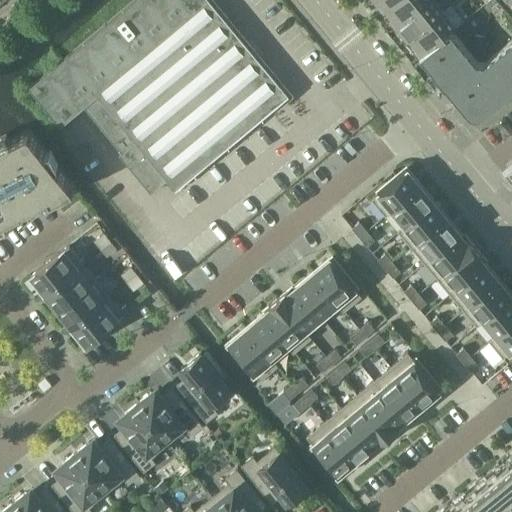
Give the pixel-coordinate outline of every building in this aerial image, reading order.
[(209,0),(133,0),(29,86),(61,125),(84,105),(122,152),(119,154),(151,193),(168,179),(175,187),(287,94),(209,0)] [(375,0),(384,10),(396,0),(375,0)] [(396,0),(384,10),(396,25),(426,0),(396,0)] [(426,0),(396,25),(409,40),(442,12),(432,0),(426,0)] [(409,40),(420,54),(452,31),(455,28),(442,12),(409,40)] [(452,31),(420,54),(420,55),(458,101),(459,101),(468,111),(475,106),(478,106),(484,113),(495,104),(496,105),(511,91),(511,39),(485,61),(477,61),(452,31)] [(0,145),(0,230),(8,227),(4,220),(21,211),(25,219),(44,203),(42,199),(48,196),(51,200),(74,187),(56,165),(59,163),(51,149),(46,152),(29,131),(0,145)] [(371,198),(385,215),(422,185),(408,168),(371,198)] [(386,216),(393,210),(405,223),(405,224),(398,230),(398,231),(435,200),(422,185),(385,215),(386,216)] [(448,216),(435,200),(398,231),(411,246),(448,216)] [(411,246),(424,262),(461,232),(448,216),(411,246)] [(367,230),(359,221),(352,227),(360,237),(367,230)] [(375,239),(367,230),(360,237),(367,246),(375,239)] [(105,232),(95,240),(101,248),(111,240),(105,232)] [(437,278),(476,246),(469,238),(467,239),(461,232),(424,262),(437,278)] [(111,240),(101,248),(107,255),(117,248),(111,240)] [(70,244),(31,274),(46,292),(83,262),(70,244)] [(481,256),(482,254),(476,246),(437,278),(450,293),(487,263),(481,256)] [(393,261),(386,252),(378,259),(386,268),(393,261)] [(343,268),(341,270),(330,257),(313,272),(345,310),(362,295),(350,281),(353,279),(343,268)] [(401,271),(393,261),(386,268),(393,277),(401,271)] [(83,262),(46,292),(51,298),(49,300),(57,310),(96,279),(83,262)] [(500,279),(487,263),(450,293),(463,309),(500,279)] [(132,266),(122,274),(128,282),(138,274),(132,266)] [(338,303),(344,311),(345,310),(313,272),(296,285),(322,316),(338,303)] [(138,274),(128,282),(134,289),(144,281),(138,274)] [(96,279),(57,310),(66,321),(67,320),(72,326),(110,296),(96,279)] [(476,325),(511,295),(511,293),(500,279),(463,309),(476,325)] [(419,293),(412,284),(404,290),(412,299),(419,293)] [(289,291),(287,290),(278,297),(311,337),(312,337),(306,330),(322,316),(296,285),(289,291)] [(427,302),(419,293),(412,299),(419,308),(427,302)] [(496,333),(489,340),(511,321),(511,295),(476,325),(477,326),(484,319),(496,333)] [(110,296),(72,326),(87,343),(125,313),(124,312),(123,313),(110,296)] [(268,305),(270,307),(263,313),(295,351),(311,337),(278,297),(268,305)] [(263,313),(246,327),(278,365),(279,364),(273,357),(286,346),(288,345),(294,352),(295,351),(263,313)] [(445,324),(438,315),(430,321),(438,331),(445,324)] [(368,320),(359,328),(366,336),(375,328),(368,320)] [(511,349),(511,321),(489,340),(503,357),(511,349)] [(453,333),(445,324),(438,331),(445,340),(453,333)] [(260,380),(278,365),(246,327),(229,341),(254,372),(260,380)] [(359,328),(350,336),(356,343),(366,336),(359,328)] [(379,332),(369,340),(376,348),(385,340),(379,332)] [(369,340),(360,348),(367,356),(376,348),(369,340)] [(471,355),(464,346),(456,353),(464,362),(471,355)] [(335,348),(326,356),(332,363),(342,356),(335,348)] [(391,366),(423,404),(440,390),(408,351),(391,366)] [(233,392),(201,352),(181,367),(187,375),(177,383),(207,421),(218,411),(215,407),(233,392)] [(479,365),(471,355),(464,362),(471,371),(479,365)] [(326,356),(317,363),(323,371),(332,363),(326,356)] [(345,360),(336,368),(343,375),(352,368),(345,360)] [(406,418),(423,404),(391,366),(374,380),(406,418)] [(336,368),(327,375),(333,383),(343,375),(336,368)] [(302,376),(293,383),(299,391),(308,383),(302,376)] [(374,380),(358,393),(391,434),(400,426),(399,424),(406,418),(374,380)] [(293,383),(283,391),(290,399),(299,391),(293,383)] [(156,388),(137,402),(170,443),(187,429),(191,433),(202,424),(173,387),(162,395),(156,388)] [(312,388),(303,395),(309,403),(319,395),(312,388)] [(380,440),(381,441),(391,434),(358,393),(341,407),(373,446),(380,440)] [(303,395),(294,403),(300,411),(309,403),(303,395)] [(125,425),(114,433),(144,471),(156,461),(153,456),(170,443),(137,402),(119,417),(125,425)] [(356,459),(373,446),(341,407),(324,421),(356,459)] [(316,452),(326,463),(328,461),(338,474),(356,459),(324,421),(307,436),(319,450),(316,452)] [(94,438),(75,453),(107,493),(125,479),(128,483),(140,474),(110,437),(100,445),(94,438)] [(253,455),(242,465),(271,502),(282,493),(288,501),(308,485),(275,445),(257,460),(253,455)] [(62,475),(52,483),(74,511),(92,511),(94,511),(90,506),(107,493),(75,453),(56,467),(62,475)] [(511,511),(511,458),(447,511),(511,511)] [(229,482),(212,496),(224,511),(258,511),(267,505),(238,468),(226,477),(229,482)] [(31,488),(13,503),(20,511),(67,511),(48,487),(37,495),(31,488)] [(159,511),(168,505),(160,494),(151,501),(159,511)] [(191,505),(182,511),(224,511),(212,496),(195,509),(191,505)] [(20,511),(13,503),(0,511),(20,511)]
